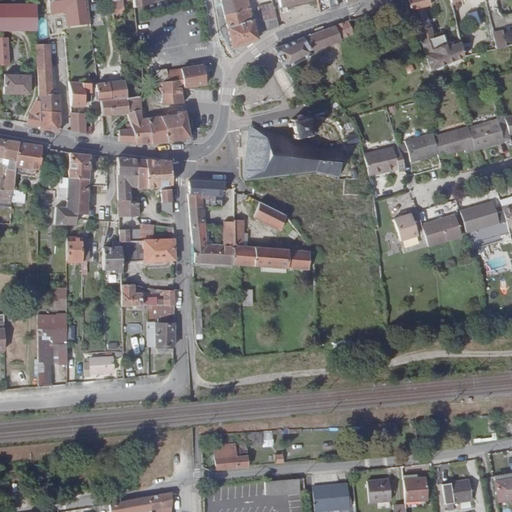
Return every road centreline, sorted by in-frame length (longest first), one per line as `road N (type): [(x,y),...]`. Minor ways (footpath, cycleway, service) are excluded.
road 1 (residential): [(0,405),(177,385),(184,323),(178,181),(188,152)]
road 2 (unclassified): [(184,481),(511,443)]
road 3 (tertiary): [(0,128),(188,152)]
road 4 (residential): [(184,481),(8,511)]
road 5 (residential): [(229,69),(265,45),(382,0)]
